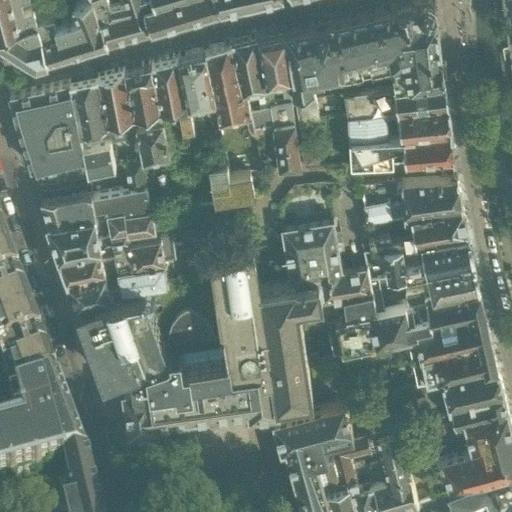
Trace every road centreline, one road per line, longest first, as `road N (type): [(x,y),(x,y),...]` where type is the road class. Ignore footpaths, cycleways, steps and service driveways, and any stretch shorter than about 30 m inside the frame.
road 1 (residential): [(125,511),(0,132)]
road 2 (residential): [(450,0),(471,165),(511,348)]
road 3 (residential): [(0,80),(314,0)]
